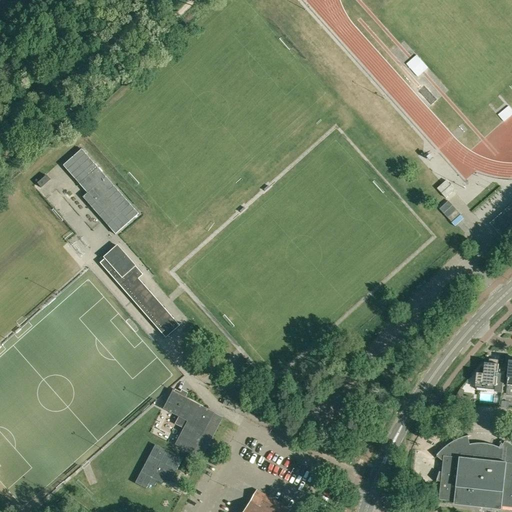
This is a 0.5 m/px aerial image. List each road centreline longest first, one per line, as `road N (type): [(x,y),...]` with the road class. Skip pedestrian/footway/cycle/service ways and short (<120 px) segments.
road 1 (track): [(0,156),(124,62),(188,0)]
road 2 (tertiary): [(366,510),(405,419),(477,325)]
